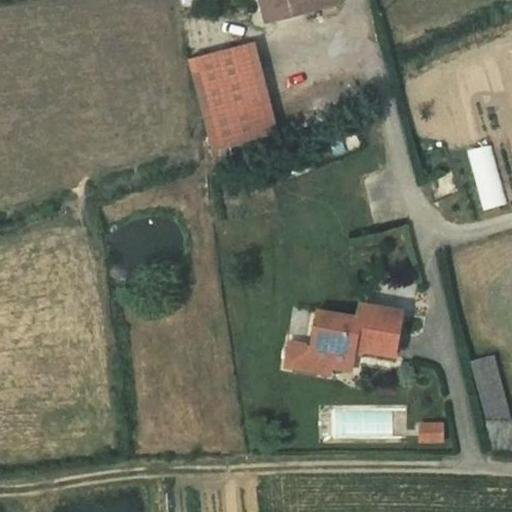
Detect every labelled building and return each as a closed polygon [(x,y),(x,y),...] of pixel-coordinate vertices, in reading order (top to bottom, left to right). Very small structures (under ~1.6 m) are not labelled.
[(271,0),(284,41),(333,27),(325,0),(271,0)] [(349,0),(325,0),(333,27),(356,21),(349,0)] [(248,45),(191,59),(213,147),(270,133),(248,45)] [(468,148),(478,208),(503,204),(493,144),(468,148)] [(399,313),(359,306),(356,319),(315,312),(309,347),(309,348),(351,356),(352,350),(391,357),(399,313)] [(304,339),(307,312),(294,310),(291,338),(304,339)] [(309,348),(309,347),(287,343),(283,367),(326,374),(327,367),(348,371),(351,356),(309,348)] [(494,448),(511,448),(511,421),(494,356),(470,363),(494,448)] [(438,427),(417,427),(416,443),(437,444),(438,427)]
